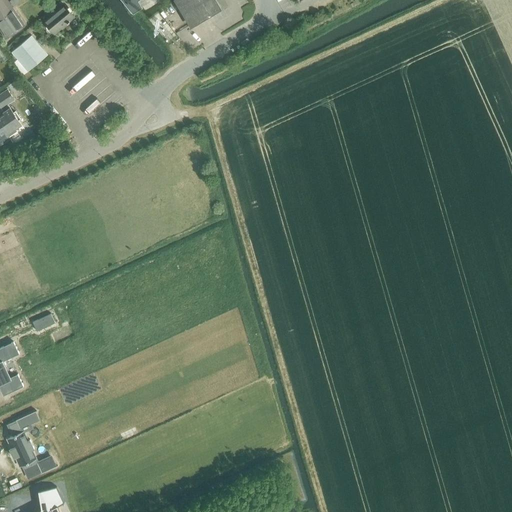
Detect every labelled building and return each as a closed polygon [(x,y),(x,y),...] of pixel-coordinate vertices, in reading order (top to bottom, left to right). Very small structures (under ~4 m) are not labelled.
[(0,0),(0,30),(5,38),(25,25),(7,0),(0,0)] [(122,0),(133,13),(142,7),(138,0),(122,0)] [(218,8),(213,0),(177,0),(191,24),(218,8)] [(54,34),(74,17),(64,5),(44,22),(54,34)] [(28,71),(48,55),(31,35),(12,52),(28,71)] [(0,144),(10,138),(9,136),(16,131),(15,129),(21,125),(18,120),(20,119),(15,111),(13,112),(8,104),(14,100),(7,89),(0,93),(0,107),(4,114),(0,116),(0,144)] [(48,311),(29,320),(35,331),(55,322),(48,311)] [(69,326),(51,334),(54,342),(72,335),(69,326)] [(13,341),(0,347),(0,387),(3,395),(23,386),(17,373),(16,374),(17,375),(10,378),(1,360),(17,353),(18,354),(19,353),(13,341)] [(19,432),(13,435),(18,445),(16,446),(20,454),(22,454),(26,463),(29,462),(35,474),(47,468),(48,470),(63,463),(63,462),(61,463),(57,453),(43,460),(37,446),(40,445),(36,436),(33,438),(27,424),(29,424),(28,423),(26,424),(25,422),(27,421),(28,419),(27,415),(42,408),(42,407),(22,417),(23,419),(15,422),(19,432)] [(34,511),(61,511),(58,506),(60,505),(64,503),(57,486),(38,490),(42,509),(34,511)]
